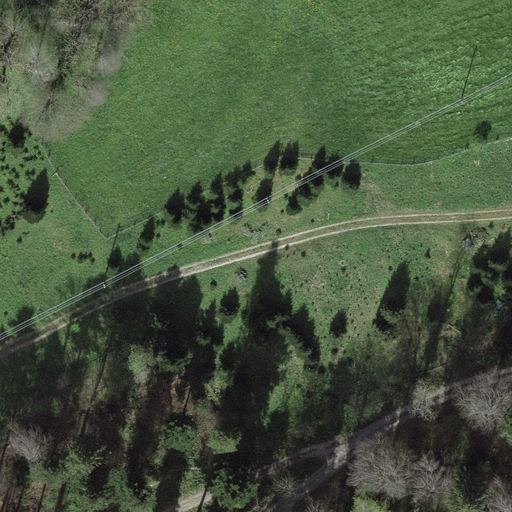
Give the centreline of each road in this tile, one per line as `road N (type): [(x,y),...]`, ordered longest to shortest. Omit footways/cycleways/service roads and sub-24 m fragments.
road 1 (track): [(511,212),(331,227),(143,283),(0,351)]
road 2 (track): [(511,372),(459,384),(382,422),(266,511)]
road 3 (track): [(382,422),(176,511)]
